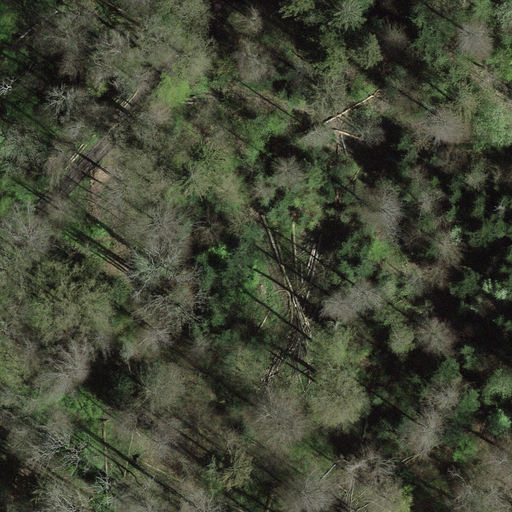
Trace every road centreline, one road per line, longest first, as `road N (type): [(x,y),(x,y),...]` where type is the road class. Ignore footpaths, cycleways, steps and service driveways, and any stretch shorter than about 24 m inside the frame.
road 1 (track): [(511,123),(242,109),(162,81)]
road 2 (track): [(162,81),(0,286)]
